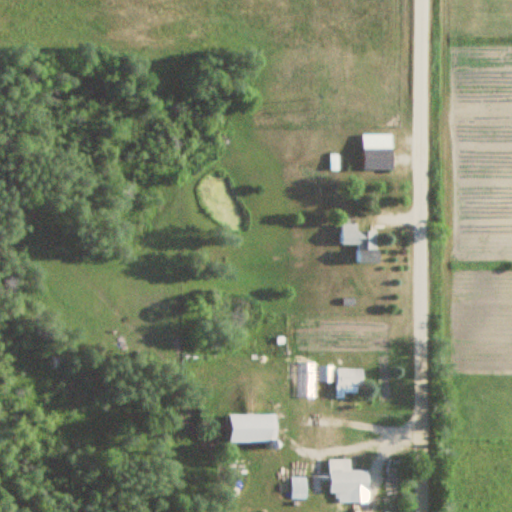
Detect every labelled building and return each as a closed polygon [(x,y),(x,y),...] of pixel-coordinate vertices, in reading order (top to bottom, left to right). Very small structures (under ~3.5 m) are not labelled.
[(393,170),(393,134),(362,134),(362,170),(393,170)] [(357,231),(356,223),(339,224),(340,245),(356,245),(356,263),(378,262),(378,231),(357,231)] [(364,369),(335,369),(335,398),(345,398),(345,386),(364,386),(364,369)] [(276,415),(230,415),(230,443),(276,443),(276,415)] [(330,460),(330,494),(370,494),(370,471),(350,471),(350,459),(330,460)]
